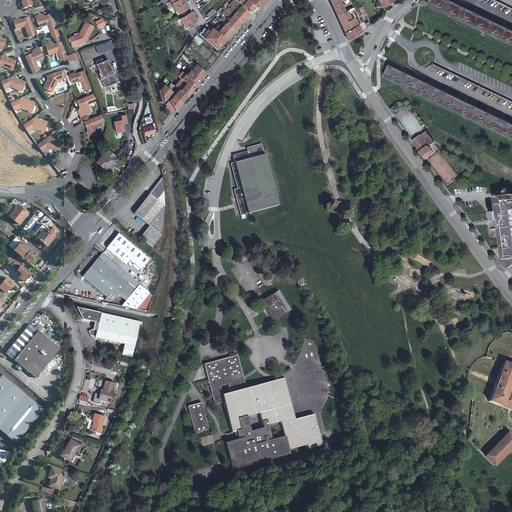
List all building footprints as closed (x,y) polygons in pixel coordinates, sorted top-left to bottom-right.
[(169,1),(161,4),(163,7),(166,6),(169,11),(174,8),(177,12),(187,6),(183,0),(175,0),(171,3),(169,1)] [(231,6),(245,17),(250,11),(236,0),(232,0),(229,4),(231,6)] [(236,0),(250,11),(254,6),(247,0),(236,0)] [(254,6),(257,9),(264,0),(247,0),(254,6)] [(511,29),(449,0),(432,0),(430,5),(511,44),(511,29)] [(487,0),(485,4),(511,16),(511,8),(493,0),(487,0)] [(340,1),(332,5),(336,15),(344,11),(340,1)] [(226,9),(241,21),(245,17),(231,6),(229,8),(228,7),(226,9)] [(344,11),(336,15),(345,32),(357,25),(354,18),(351,19),(348,14),(354,12),(355,11),(353,7),(344,11)] [(219,18),(233,30),(241,21),(226,9),(225,8),(223,11),(221,9),(219,10),(222,12),(221,12),(222,13),(219,16),(220,17),(219,18)] [(206,14),(209,17),(210,17),(214,13),(215,12),(212,9),(206,14)] [(189,12),(176,19),(179,25),(182,24),(184,28),(186,27),(187,28),(193,24),(192,23),(196,21),(190,11),(189,12)] [(60,36),(52,13),(45,16),(42,14),(36,16),(39,27),(48,24),(52,36),(55,38),(60,36)] [(222,27),(230,34),(233,30),(219,18),(217,17),(217,16),(215,14),(213,16),(215,18),(215,19),(223,25),(222,27)] [(36,35),(30,16),(26,18),(26,19),(23,20),(19,18),(13,20),(16,29),(25,25),(29,37),(36,35)] [(79,34),(74,36),(77,44),(86,41),(95,27),(86,22),(79,34)] [(215,29),(226,38),(230,34),(222,27),(221,28),(218,25),(215,29)] [(357,25),(345,32),(348,39),(355,36),(361,31),(357,25)] [(194,33),(196,30),(193,26),(186,31),(191,37),(194,33)] [(215,29),(212,28),(209,32),(203,28),(198,33),(217,49),(226,38),(215,29)] [(201,39),(195,35),(192,39),(198,43),(201,39)] [(113,39),(102,43),(104,50),(116,47),(113,39)] [(68,59),(62,41),(57,43),(55,44),(51,42),(45,44),(49,55),(58,52),(61,61),(68,59)] [(44,58),(40,47),(34,50),(32,54),(25,57),(33,74),(40,70),(36,62),(44,58)] [(5,54),(0,56),(0,65),(1,65),(13,70),(16,61),(10,59),(8,60),(5,54)] [(104,87),(116,82),(112,72),(110,67),(107,59),(94,64),(104,87)] [(200,79),(205,73),(196,65),(191,70),(200,79)] [(511,137),(511,122),(392,65),(386,78),(511,137)] [(91,88),(84,70),(80,72),(80,73),(77,74),(74,73),(68,75),(71,83),(80,80),(84,91),(91,88)] [(188,72),(185,75),(196,84),(200,79),(191,70),(189,73),(188,72)] [(46,82),(43,88),(52,93),(57,81),(64,79),(61,71),(47,76),(49,82),(46,82)] [(181,78),(192,88),(196,84),(185,75),(181,72),(178,75),(181,78)] [(15,75),(1,81),(3,85),(5,89),(10,87),(22,91),(26,82),(20,80),(17,81),(15,75)] [(178,89),(186,95),(192,88),(181,78),(174,86),(178,89)] [(163,100),(171,91),(164,85),(160,90),(158,90),(161,101),(163,100)] [(173,95),(181,101),(186,95),(178,89),(177,90),(174,94),(173,95)] [(96,100),(93,93),(76,100),(79,107),(77,111),(80,117),(90,113),(87,104),(96,100)] [(168,100),(174,109),(181,101),(173,95),(172,96),(171,95),(168,99),(169,99),(168,100)] [(13,107),(15,111),(21,108),(33,112),(35,103),(29,101),(27,102),(24,97),(11,103),(12,106),(13,107)] [(168,115),(172,113),(174,109),(168,100),(165,104),(166,106),(164,109),(168,115)] [(104,122),(101,115),(83,122),(85,126),(86,126),(87,129),(86,132),(88,138),(96,135),(93,126),(104,122)] [(121,120),(113,122),(115,133),(123,131),(122,124),(127,123),(125,115),(120,116),(121,120)] [(36,117),(23,125),(27,131),(28,133),(33,129),(46,131),(48,122),(42,121),(39,122),(36,117)] [(143,144),(147,141),(145,134),(154,132),(151,123),(146,124),(147,127),(143,129),(141,130),(142,131),(139,132),(140,136),(143,144)] [(428,132),(414,141),(426,158),(434,152),(433,150),(438,147),(436,144),(438,143),(433,137),(432,138),(428,132)] [(49,136),(37,145),(39,147),(41,150),(43,152),(48,148),(61,150),(62,141),(55,140),(53,141),(49,136)] [(247,152),(246,152),(234,155),(233,155),(233,156),(233,157),(234,163),(230,164),(237,189),(233,190),(240,215),(242,219),(246,218),(244,214),(278,205),(265,154),(264,154),(261,144),(248,147),(249,151),(247,151),(247,152)] [(103,167),(103,172),(109,172),(109,167),(116,160),(112,156),(113,156),(106,149),(95,161),(102,167),(103,167)] [(439,151),(428,159),(446,186),(453,181),(451,177),(449,178),(446,173),(451,170),(456,177),(456,176),(439,151)] [(162,180),(161,178),(133,214),(149,226),(139,238),(152,248),(161,235),(164,205),(162,180)] [(511,193),(505,195),(506,202),(497,203),(498,211),(493,211),(493,213),(493,219),(494,220),(495,222),(494,223),(494,228),(495,229),(500,229),(500,232),(502,243),(503,259),(500,261),(503,265),(505,267),(507,267),(509,267),(511,264),(511,193)] [(505,195),(496,196),(497,203),(506,202),(505,195)] [(18,205),(10,216),(20,224),(29,213),(28,213),(29,211),(24,207),(23,209),(18,205)] [(43,224),(34,235),(48,246),(56,237),(54,235),(58,231),(54,227),(51,230),(43,224)] [(148,259),(118,234),(106,248),(125,264),(129,259),(140,269),(148,259)] [(16,237),(9,246),(27,261),(27,262),(30,264),(30,263),(35,268),(43,259),(16,237)] [(120,307),(135,310),(149,293),(139,285),(139,284),(102,253),(82,277),(106,297),(110,292),(116,298),(118,295),(125,301),(120,307)] [(33,275),(17,262),(13,266),(22,274),(21,275),(20,274),(19,275),(20,276),(19,278),(25,282),(28,279),(33,275)] [(7,279),(0,287),(6,293),(13,284),(7,279)] [(290,310),(278,290),(261,301),(273,321),(290,310)] [(124,344),(134,346),(139,324),(141,325),(142,322),(76,308),(82,320),(94,322),(93,329),(88,331),(91,337),(124,344)] [(30,323),(6,353),(15,360),(39,331),(35,328),(30,323)] [(35,328),(39,331),(57,346),(61,342),(54,336),(57,332),(49,326),(46,330),(38,324),(35,328)] [(39,331),(15,360),(19,363),(24,367),(37,378),(61,349),(57,346),(39,331)] [(131,357),(134,346),(124,344),(121,355),(131,357)] [(237,355),(204,365),(214,404),(223,402),(231,433),(233,432),(236,431),(238,439),(236,439),(225,442),(232,470),(289,454),(288,450),(307,445),(308,449),(322,445),(313,414),(294,419),(283,378),(246,388),(237,355)] [(511,394),(507,392),(511,379),(511,365),(503,362),(488,402),(511,410),(511,394)] [(3,374),(0,377),(0,429),(17,443),(45,410),(3,374)] [(112,393),(114,384),(104,381),(102,390),(100,390),(98,399),(109,402),(112,393)] [(208,429),(201,403),(188,406),(194,433),(208,429)] [(104,416),(94,414),(92,422),(94,422),(91,431),(99,433),(104,416)] [(511,435),(510,434),(508,432),(484,457),(494,467),(505,455),(511,450),(511,448),(511,435)] [(70,440),(66,447),(67,448),(62,456),(70,461),(79,445),(70,440)] [(0,468),(12,452),(0,449),(0,468)] [(59,490),(65,472),(52,468),(50,474),(53,475),(52,479),(49,486),(59,490)] [(46,511),(44,499),(34,501),(36,511),(46,511)]
